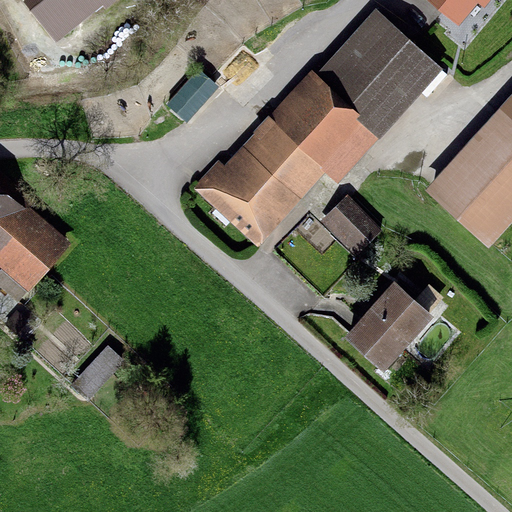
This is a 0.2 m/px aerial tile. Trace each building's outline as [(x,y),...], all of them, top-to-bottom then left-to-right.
[(435,0),(457,18),(472,0),(435,0)] [(377,13),(213,198),(258,237),(322,164),(339,178),(438,67),(377,13)] [(200,65),(163,107),(181,123),(218,81),(200,65)] [(511,99),(429,195),(491,249),(511,224),(511,99)] [(0,187),(0,264),(2,267),(0,269),(0,283),(18,298),(65,243),(0,187)] [(353,197),(330,218),(360,249),(382,228),(353,197)] [(395,285),(349,335),(384,368),(431,318),(395,285)] [(22,315),(10,327),(26,343),(38,330),(22,315)] [(109,346),(72,385),(87,398),(124,359),(109,346)]
